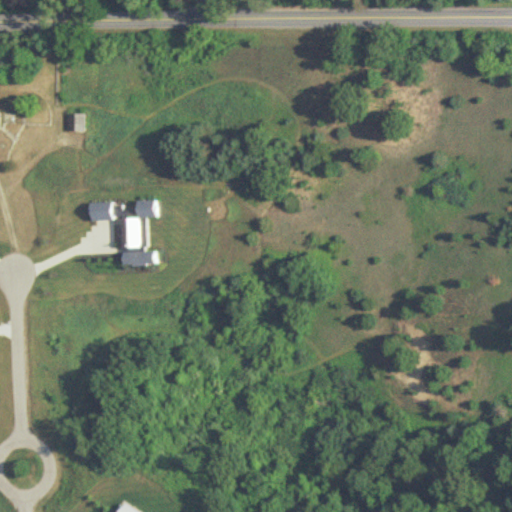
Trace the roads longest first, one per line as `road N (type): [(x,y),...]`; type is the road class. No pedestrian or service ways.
road 1 (residential): [(0,22),(511,17)]
road 2 (residential): [(19,440),(16,274)]
road 3 (residential): [(48,467),(35,492),(22,496),(0,486),(4,444),(33,443),(48,467)]
